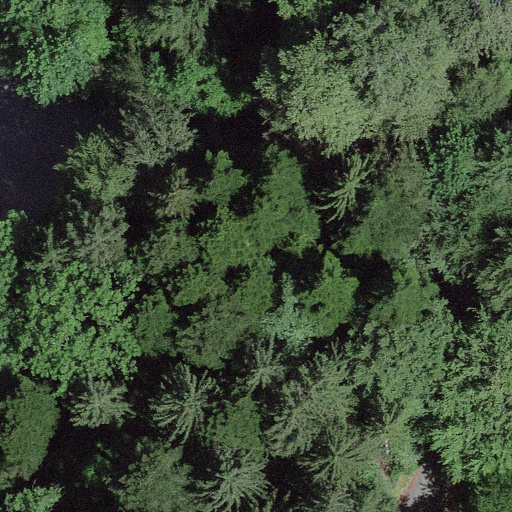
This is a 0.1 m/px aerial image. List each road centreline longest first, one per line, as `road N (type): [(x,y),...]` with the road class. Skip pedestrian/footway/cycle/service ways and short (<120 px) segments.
road 1 (unclassified): [(111,116),(361,143),(442,204),(473,260),(473,408),(417,511)]
road 2 (track): [(361,143),(446,93),(511,73)]
road 3 (residential): [(0,204),(111,116)]
